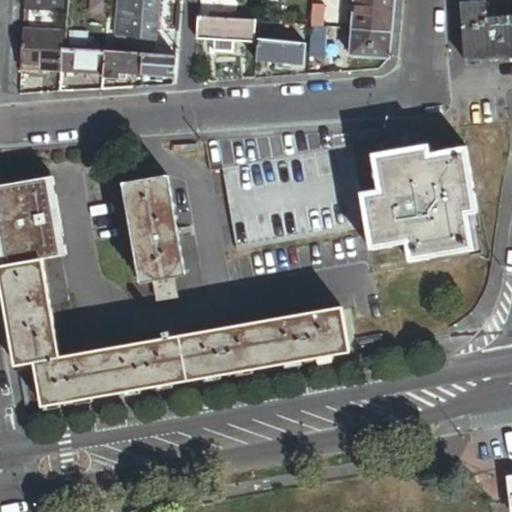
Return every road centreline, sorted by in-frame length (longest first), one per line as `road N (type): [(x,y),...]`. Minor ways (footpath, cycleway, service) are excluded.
road 1 (unknown): [(0,500),(511,400)]
road 2 (tertiary): [(511,357),(1,452)]
road 3 (residential): [(181,113),(417,94)]
road 4 (residential): [(0,131),(181,113)]
road 5 (unknown): [(181,113),(215,282)]
